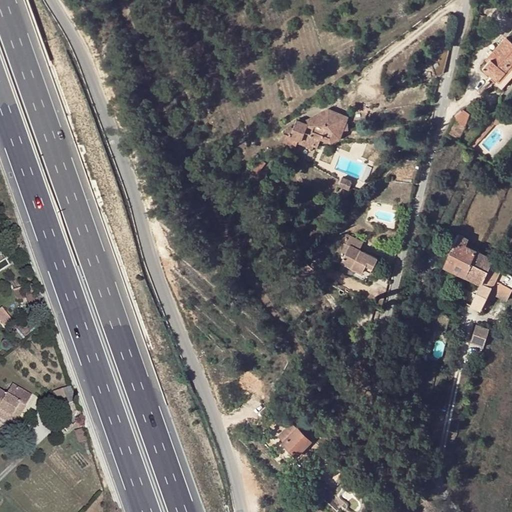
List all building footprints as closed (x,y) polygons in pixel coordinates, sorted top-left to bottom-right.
[(495,55),(490,62),(484,69),(497,81),(495,83),(502,89),(511,77),(511,42),(507,37),(493,53),(495,55)] [(439,47),(427,52),(436,76),(444,73),(450,48),(439,47)] [(495,55),(493,53),(487,60),(490,62),(495,55)] [(462,108),(456,120),(467,125),(473,114),(462,108)] [(349,129),(348,119),(340,119),(333,117),(330,109),(309,119),(310,123),(309,125),(298,121),(294,130),(291,130),(287,133),(287,135),(285,135),(281,143),(297,149),(299,144),(313,149),(314,147),(316,141),(319,143),(321,138),(332,142),(341,138),(345,130),(349,129)] [(349,117),(330,109),(333,117),(340,119),(348,119),(349,117)] [(353,181),(343,177),(340,185),(350,189),(353,181)] [(364,242),(350,235),(346,243),(350,246),(341,262),(363,273),(366,268),(372,271),(378,259),(360,249),(364,242)] [(444,267),(466,277),(478,250),(467,245),(469,239),(458,235),(455,240),(444,267)] [(478,250),(466,277),(481,284),(471,306),(481,310),(490,292),(493,294),(507,300),(511,290),(511,275),(505,271),(491,264),(494,257),(478,250)] [(303,268),(309,274),(313,268),(304,260),(299,265),(303,268)] [(307,277),(309,274),(303,268),(300,271),(307,277)] [(32,294),(35,294),(40,292),(37,284),(30,287),(32,294)] [(32,294),(30,287),(15,291),(17,299),(28,296),(32,294)] [(40,309),(39,310),(42,318),(47,316),(43,302),(40,292),(35,294),(40,309)] [(490,292),(481,310),(485,312),(493,294),(490,292)] [(32,294),(28,296),(33,311),(39,310),(32,294)] [(3,307),(0,309),(0,319),(6,327),(14,322),(3,307)] [(490,329),(477,325),(471,342),(484,347),(490,329)] [(19,404),(25,407),(31,396),(13,385),(7,395),(0,390),(0,411),(11,418),(19,404)] [(74,400),(69,387),(63,389),(68,403),(74,400)] [(0,411),(0,418),(15,427),(26,408),(25,407),(19,404),(11,418),(0,411)] [(67,419),(61,425),(68,431),(74,426),(67,419)] [(290,435),(284,441),(297,454),(315,436),(305,426),(301,430),(299,427),(298,427),(297,428),(292,422),(285,430),(290,435)] [(290,435),(285,430),(279,436),(284,441),(290,435)] [(311,440),(298,454),(306,461),(319,447),(311,440)] [(336,457),(323,471),(331,477),(337,471),(345,478),(352,471),(336,457)] [(337,471),(331,477),(339,484),(345,478),(337,471)]
